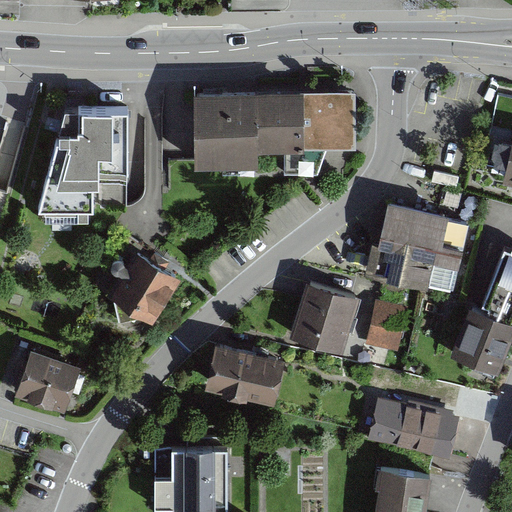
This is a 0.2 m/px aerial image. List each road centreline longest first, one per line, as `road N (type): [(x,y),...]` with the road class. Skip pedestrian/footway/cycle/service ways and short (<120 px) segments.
road 1 (residential): [(397,39),(386,146),(366,186),(267,263),(140,387),(102,434),(65,511)]
road 2 (primary): [(397,39),(165,53),(0,48)]
